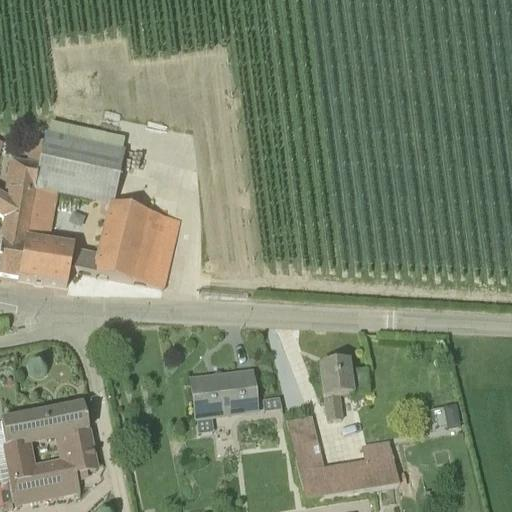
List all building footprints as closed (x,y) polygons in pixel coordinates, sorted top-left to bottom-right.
[(17,281),(17,282),(66,290),(72,254),(73,248),(44,243),(48,222),(52,223),(56,198),(109,209),(97,259),(93,279),(131,286),(131,285),(162,291),(178,223),(129,211),(113,207),(124,153),(45,136),(38,166),(42,167),(37,192),(17,281)] [(0,198),(0,222),(4,224),(0,245),(0,278),(17,281),(37,192),(42,167),(38,166),(14,163),(13,166),(8,165),(4,194),(7,194),(6,202),(0,198)] [(347,364),(319,368),(323,401),(325,425),(342,423),(339,399),(368,395),(365,374),(348,376),(347,364)] [(251,377),(190,384),(195,425),(256,418),(251,377)] [(0,426),(16,508),(77,495),(73,477),(95,473),(82,411),(82,410),(0,426)] [(310,420),(284,427),(304,505),(398,489),(388,446),(387,446),(360,450),(363,465),(323,472),(310,420)]
